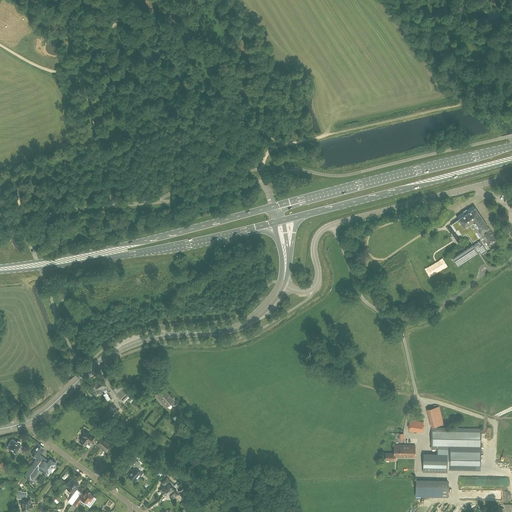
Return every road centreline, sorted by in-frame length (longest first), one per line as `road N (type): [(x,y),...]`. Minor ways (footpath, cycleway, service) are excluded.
road 1 (tertiary): [(25,422),(125,347),(240,326),(281,285)]
road 2 (unclassified): [(0,227),(30,215),(172,201),(251,181),(266,187),(272,206)]
road 3 (unclassified): [(281,285),(301,291),(315,284),(313,249),(325,227),(511,175)]
road 4 (primary): [(272,206),(143,241),(0,266)]
road 5 (primary): [(0,271),(143,252),(274,222)]
road 6 (primary): [(511,146),(272,206)]
road 7 (primary): [(300,215),(511,161)]
